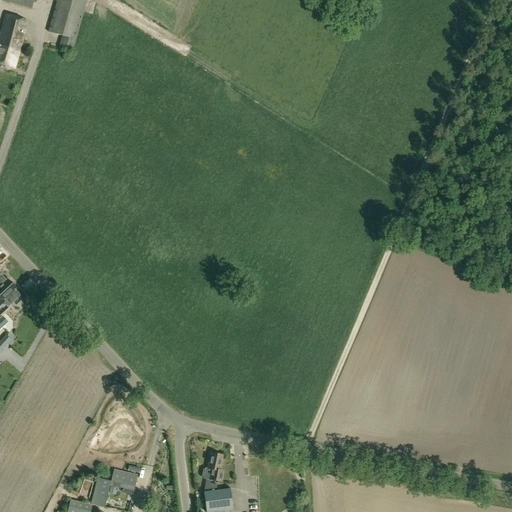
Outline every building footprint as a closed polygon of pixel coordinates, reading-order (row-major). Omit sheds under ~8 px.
[(0,0),(32,9),(34,0),(0,0)] [(73,52),(87,0),(58,0),(50,33),(63,37),(60,48),(73,52)] [(0,65),(15,69),(29,22),(6,15),(0,37),(0,65)] [(0,296),(4,300),(5,302),(7,304),(18,293),(15,290),(16,289),(9,280),(8,281),(4,277),(0,281),(0,296)] [(0,319),(0,332),(9,324),(2,317),(0,319)] [(0,342),(0,352),(12,340),(6,335),(0,342)] [(207,479),(204,492),(216,491),(218,482),(222,483),(225,472),(220,471),(224,456),(212,453),(208,469),(206,468),(204,470),(203,477),(204,479),(207,479)] [(114,470),(111,481),(135,487),(138,476),(114,470)] [(91,485),(87,492),(94,495),(98,488),(91,485)] [(230,489),(216,491),(204,492),(206,511),(209,511),(233,509),(230,489)] [(90,511),(92,507),(70,502),(67,511),(90,511)]
